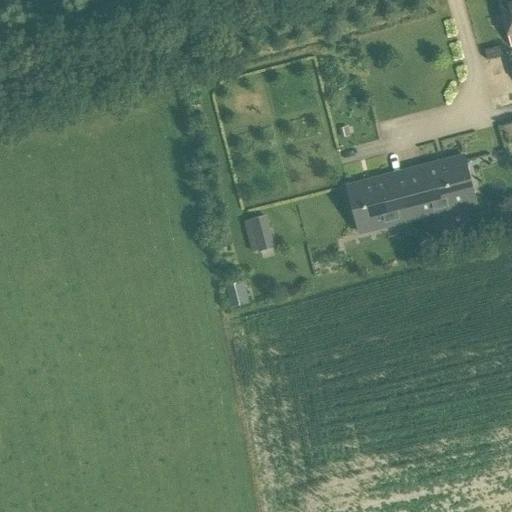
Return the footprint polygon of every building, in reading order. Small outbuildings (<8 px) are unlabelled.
[(511,0),(498,0),(510,44),(511,43),(511,0)] [(496,37),(488,39),(495,67),(503,64),(496,37)] [(375,46),(308,63),(318,101),(332,97),(343,142),(396,128),(375,46)] [(228,77),(246,68),(240,56),(222,64),(228,77)] [(294,66),(303,105),(316,102),(306,63),(294,66)] [(237,77),(212,82),(214,91),(239,86),(237,77)] [(424,175),(408,179),(418,218),(436,213),(433,204),(447,201),(448,207),(475,200),(464,156),(422,167),(424,175)] [(328,167),(299,176),(302,186),(331,177),(328,167)] [(418,218),(408,179),(391,184),(389,175),(347,186),(359,230),(385,223),(384,217),(397,213),(399,222),(418,218)] [(265,216),(252,220),(255,232),(260,250),(273,247),(268,230),(265,216)] [(241,283),(226,287),(231,307),(246,303),(241,283)]
